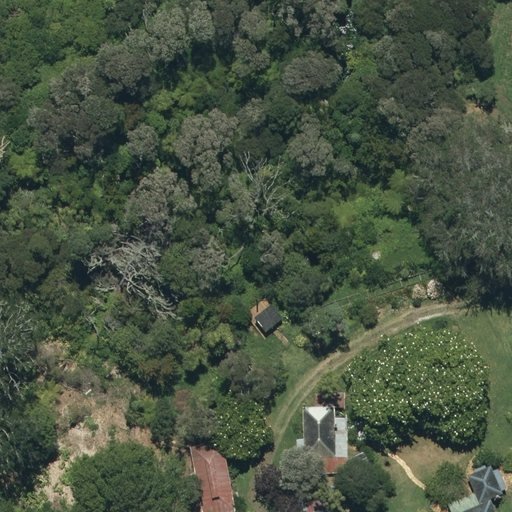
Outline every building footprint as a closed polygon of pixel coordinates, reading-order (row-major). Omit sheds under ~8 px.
[(193,394),(199,434),(249,427),(243,387),(193,394)] [(305,454),(305,472),(350,471),(348,395),(305,396),(305,438),(298,438),(298,454),(305,454)] [(192,446),(202,504),(236,499),(226,440),(192,446)] [(500,511),(494,498),(506,493),(493,463),(468,475),(480,503),(460,511),(500,511)] [(287,501),(286,511),(324,511),(325,503),(287,501)]
